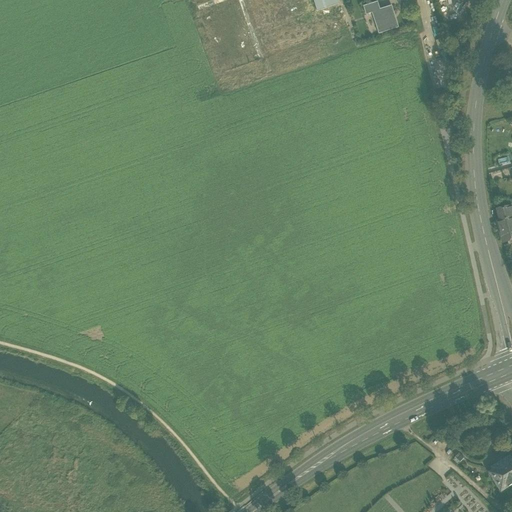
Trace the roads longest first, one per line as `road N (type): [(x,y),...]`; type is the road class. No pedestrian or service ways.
road 1 (tertiary): [(491,31),(474,110),(473,174),(511,334)]
road 2 (secondary): [(511,369),(320,461),(254,511)]
